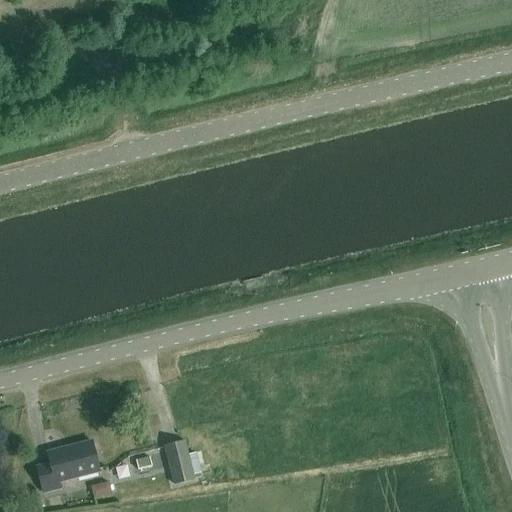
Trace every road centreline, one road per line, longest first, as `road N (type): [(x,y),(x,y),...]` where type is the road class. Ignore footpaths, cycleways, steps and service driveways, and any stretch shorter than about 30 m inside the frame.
road 1 (tertiary): [(511,62),(0,186)]
road 2 (tertiary): [(0,383),(452,273)]
road 3 (tertiary): [(498,382),(504,356),(488,264)]
